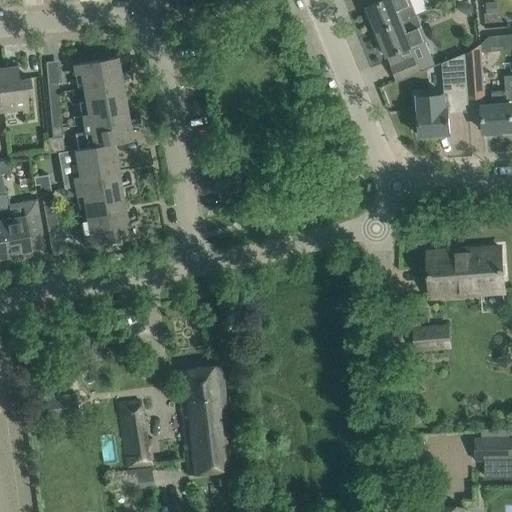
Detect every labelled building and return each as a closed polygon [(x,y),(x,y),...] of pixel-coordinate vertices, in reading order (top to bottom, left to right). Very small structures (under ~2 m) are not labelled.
[(416,14),(410,0),(382,0),(367,6),(372,18),(368,20),(373,31),(416,14)] [(460,1),(458,5),(458,10),(465,14),(470,13),(473,9),(471,5),(465,0),(460,1)] [(496,1),(486,2),(487,13),(497,12),(496,1)] [(416,14),(373,31),(379,45),(382,43),(387,56),(392,65),(414,56),(420,72),(437,65),(426,40),(416,14)] [(485,97),(481,44),(465,52),(468,98),(485,97)] [(464,54),(445,61),(447,94),(418,96),(419,109),(418,109),(418,116),(414,116),(415,131),(420,131),(420,136),(450,133),(449,111),(469,109),(468,99),(465,67),(464,54)] [(414,56),(392,65),(398,81),(420,72),(414,56)] [(120,73),(120,72),(117,57),(72,65),(74,75),(78,75),(85,115),(80,115),(82,125),(83,132),(76,133),(79,149),(73,150),(78,177),(73,178),(77,204),(82,203),(88,236),(83,236),(85,246),(130,238),(127,222),(120,223),(119,217),(126,216),(121,187),(113,188),(110,172),(118,171),(113,144),(132,140),(129,124),(122,126),(119,110),(126,108),(121,80),(114,81),(113,74),(120,73)] [(18,79),(17,66),(3,68),(6,95),(2,95),(4,113),(21,110),(21,114),(28,113),(25,93),(31,92),(29,78),(18,79)] [(511,75),(504,76),(505,90),(492,91),(493,104),(482,105),(484,131),(511,129),(511,75)] [(63,151),(61,136),(56,82),(45,83),(50,137),(47,138),(48,153),(63,151)] [(80,115),(72,117),(73,126),(82,125),(80,115)] [(0,161),(0,174),(8,173),(6,160),(0,161)] [(47,175),(33,177),(35,185),(39,184),(49,243),(52,256),(65,254),(62,238),(68,237),(66,225),(56,227),(48,182),(47,175)] [(10,218),(6,194),(0,195),(0,212),(8,257),(10,257),(10,259),(12,261),(21,259),(23,257),(22,254),(31,253),(28,237),(43,234),(39,213),(10,218)] [(0,262),(6,262),(7,259),(7,257),(8,257),(0,212),(0,262)] [(431,296),(504,291),(501,247),(428,253),(431,296)] [(417,348),(437,346),(451,345),(449,327),(415,330),(417,348)] [(184,440),(225,433),(228,432),(224,386),(222,366),(178,371),(180,391),(184,440)] [(76,394),(46,398),(48,419),(78,416),(76,394)] [(117,403),(127,468),(153,465),(150,440),(148,440),(142,404),(141,403),(139,398),(118,401),(118,402),(117,403)] [(188,475),(213,472),(233,470),(230,446),(226,445),(225,433),(184,440),(188,475)] [(511,475),(511,437),(475,438),(475,460),(485,460),(486,476),(511,475)] [(108,472),(111,492),(120,491),(120,495),(154,491),(151,467),(117,471),(108,472)]
